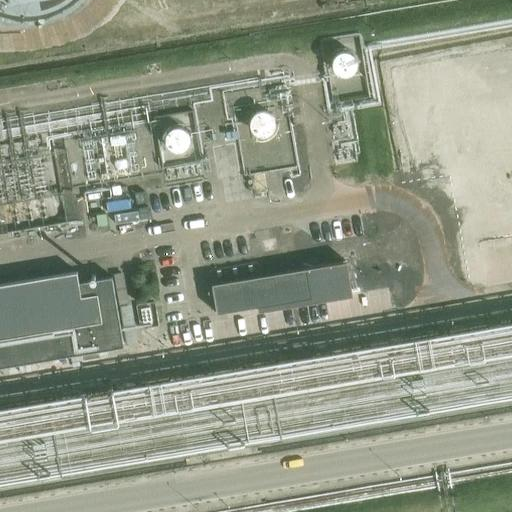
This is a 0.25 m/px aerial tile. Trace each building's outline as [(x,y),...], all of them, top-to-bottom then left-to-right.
[(0,0),(0,17),(35,22),(68,9),(76,0),(0,0)] [(253,131),(271,135),(276,114),(258,110),(253,131)] [(160,127),(171,180),(201,174),(190,121),(160,127)] [(347,264),(213,286),(217,314),(257,308),(258,314),(353,298),(347,264)] [(0,367),(125,347),(113,275),(79,281),(78,274),(0,286),(0,367)]
